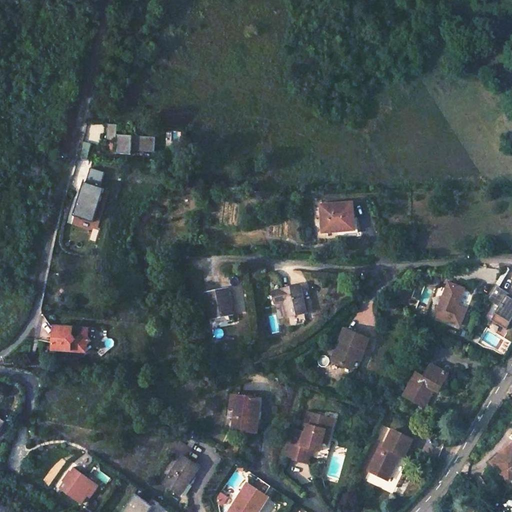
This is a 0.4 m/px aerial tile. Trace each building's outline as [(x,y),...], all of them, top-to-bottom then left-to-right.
[(119,126),(109,126),(108,140),(119,140),(119,136),(119,126)] [(119,136),(119,140),(118,155),(134,156),(133,151),(134,137),(119,136)] [(134,137),(133,151),(156,152),(157,138),(134,137)] [(88,170),(84,185),(82,185),(73,218),(94,224),(103,190),(98,189),(102,174),(88,170)] [(357,204),(323,206),(325,233),(359,232),(357,204)] [(462,288),(445,282),(433,316),(462,326),(468,308),(457,304),(462,288)] [(314,311),(308,285),(280,291),(283,304),(294,301),(297,315),(314,311)] [(500,305),(492,320),(506,328),(511,317),(511,299),(507,297),(509,293),(496,286),(489,298),(500,305)] [(242,327),(236,291),(214,294),(219,331),(242,327)] [(297,315),(294,301),(283,304),(285,311),(289,310),(291,317),(297,315)] [(53,352),(80,354),(88,342),(81,330),(55,327),(47,318),(47,345),(54,346),(53,352)] [(372,341),(345,331),(332,363),(359,373),(372,341)] [(88,342),(80,354),(87,354),(88,342)] [(453,376),(434,365),(426,378),(420,375),(405,398),(423,408),(434,391),(441,395),(453,376)] [(461,371),(451,365),(446,372),(453,376),(456,378),(461,371)] [(259,438),(266,403),(237,398),(235,410),(239,411),(235,433),(259,438)] [(0,433),(0,434),(8,421),(0,416),(0,433)] [(332,422),(312,416),(308,428),(310,428),(308,435),(298,432),(289,460),(303,465),(308,450),(313,452),(322,455),(325,446),(330,448),(333,438),(329,431),(332,422)] [(332,422),(329,431),(333,438),(338,424),(332,422)] [(388,484),(397,465),(396,464),(399,456),(405,459),(414,441),(393,431),(386,448),(382,446),(368,473),(388,484)] [(179,455),(159,483),(177,497),(198,469),(184,459),(190,451),(188,449),(193,442),(174,440),(168,447),(179,455)] [(511,448),(493,464),(510,484),(511,481),(511,448)] [(313,452),(308,450),(303,465),(308,466),(313,452)] [(99,487),(77,470),(62,490),(85,507),(99,487)] [(263,511),(272,498),(248,482),(228,511),(263,511)] [(133,494),(121,511),(146,511),(151,506),(133,494)]
